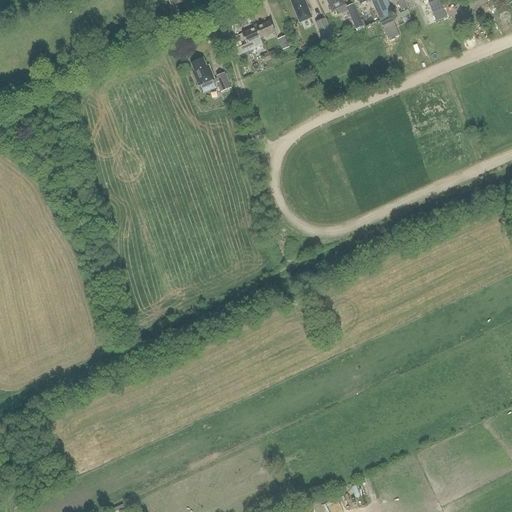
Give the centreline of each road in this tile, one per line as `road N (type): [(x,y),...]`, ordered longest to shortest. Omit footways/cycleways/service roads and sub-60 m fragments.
road 1 (tertiary): [(0,103),(234,0)]
road 2 (track): [(278,152),(256,131),(216,7)]
